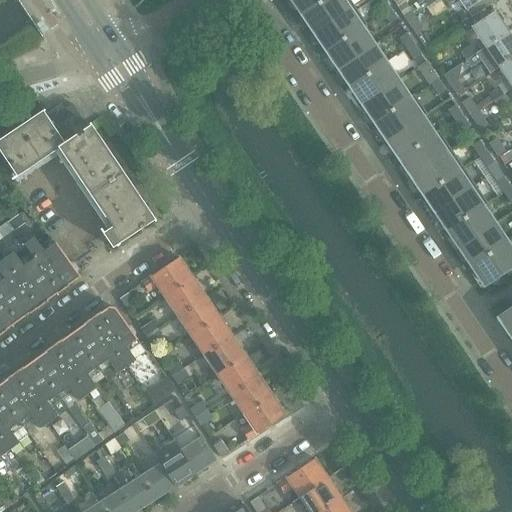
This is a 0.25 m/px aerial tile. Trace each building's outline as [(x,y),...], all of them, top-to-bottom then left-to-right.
[(292,0),(302,14),(300,15),(301,17),(325,0),(292,0)] [(325,0),(301,17),(302,18),(304,17),(315,33),(354,7),(349,0),(325,0)] [(383,0),(379,0),(375,3),(382,14),(390,9),(383,0)] [(459,0),(467,11),(484,0),(459,0)] [(397,7),(406,20),(414,15),(405,2),(397,7)] [(354,7),(315,33),(326,50),(324,51),(325,52),(360,28),(361,30),(367,26),(354,7)] [(472,27),(485,48),(508,33),(494,12),(472,27)] [(414,15),(406,20),(416,34),(423,29),(414,15)] [(360,28),(325,52),(326,54),(328,52),(339,69),(372,46),(361,30),(360,28)] [(466,61),(471,69),(481,62),(490,74),(499,68),(511,59),(511,38),(508,33),(485,48),(477,53),(466,61)] [(406,34),(399,39),(406,50),(414,45),(406,34)] [(414,45),(406,50),(414,60),(421,55),(414,45)] [(372,46),(339,69),(350,85),(348,87),(349,88),(385,64),(372,46)] [(473,46),(461,54),(466,61),(477,53),(473,46)] [(511,59),(499,68),(511,87),(511,59)] [(385,64),(349,88),(350,90),(352,88),(363,105),(397,82),(385,64)] [(431,69),(423,75),(430,85),(438,80),(431,69)] [(438,80),(430,85),(438,96),(445,91),(438,80)] [(459,81),(450,87),(457,97),(465,91),(459,81)] [(363,105),(375,121),(372,122),(373,124),(409,100),(408,99),(397,82),(363,105)] [(497,84),(487,92),(494,102),(504,94),(497,84)] [(414,94),(408,99),(409,100),(373,124),(374,125),(376,124),(388,141),(421,118),(422,119),(428,115),(414,94)] [(504,94),(494,102),(496,105),(507,98),(504,94)] [(462,103),(471,117),(479,112),(470,98),(462,103)] [(112,228),(103,234),(113,249),(116,246),(117,248),(122,245),(121,243),(155,221),(90,125),(87,127),(72,105),(58,115),(54,110),(47,115),(44,111),(0,140),(0,152),(17,178),(59,150),(112,228)] [(448,111),(455,122),(462,117),(455,106),(448,111)] [(488,125),(479,112),(471,117),(480,130),(488,125)] [(462,117),(455,122),(462,132),(470,127),(462,117)] [(421,118),(388,141),(399,157),(397,159),(398,160),(433,136),(432,135),(422,119),(421,118)] [(433,136),(398,160),(399,162),(401,160),(412,177),(451,150),(438,131),(432,135),(433,136)] [(497,139),(489,144),(498,157),(506,152),(497,139)] [(479,141),(472,146),(479,157),(487,152),(479,141)] [(511,149),(499,158),(504,165),(511,160),(511,149)] [(421,195),(422,196),(463,168),(451,150),(412,177),(423,193),(421,195)] [(487,152),(479,157),(486,168),(494,163),(487,152)] [(463,168),(422,196),(423,197),(425,196),(436,212),(475,186),(463,168)] [(496,182),(503,193),(511,188),(503,177),(496,182)] [(447,229),(445,230),(446,232),(482,208),(483,209),(489,205),(475,186),(436,212),(447,229)] [(511,189),(511,188),(503,193),(511,204),(511,202),(511,189)] [(482,208),(446,232),(447,233),(449,232),(460,248),(494,226),(483,209),(482,208)] [(472,265),(469,266),(470,268),(506,244),(494,226),(460,248),(472,265)] [(34,238),(24,245),(34,259),(59,293),(68,287),(68,286),(80,278),(77,274),(78,270),(74,264),(70,263),(56,244),(44,252),(34,238)] [(511,252),(506,244),(470,268),(471,269),(473,268),(485,285),(504,273),(508,279),(511,275),(511,252)] [(13,253),(4,260),(39,308),(48,302),(47,301),(58,293),(59,294),(59,293),(34,259),(23,267),(13,253)] [(179,258),(142,284),(148,292),(157,286),(164,297),(192,278),(179,258)] [(0,273),(1,275),(0,276),(0,297),(17,322),(29,314),(30,315),(39,308),(4,260),(0,262),(0,273)] [(164,297),(178,317),(206,298),(192,278),(164,297)] [(128,294),(120,299),(128,311),(136,305),(128,294)] [(17,322),(0,297),(0,335),(6,331),(17,322)] [(178,317),(191,336),(219,317),(206,298),(178,317)] [(92,319),(127,368),(136,361),(126,347),(137,340),(135,337),(136,333),(131,327),(127,327),(115,309),(109,308),(101,314),(100,313),(92,319)] [(511,309),(505,314),(499,318),(507,330),(511,337),(511,309)] [(219,317),(191,336),(204,356),(232,337),(219,317)] [(84,326),(73,334),(97,368),(108,361),(117,374),(127,368),(92,319),(83,325),(84,326)] [(153,322),(141,330),(147,338),(158,331),(153,322)] [(158,331),(147,338),(152,346),(163,339),(158,331)] [(62,341),(53,347),(88,395),(97,389),(87,375),(97,368),(73,334),(62,341)] [(204,356),(217,375),(245,357),(232,337),(204,356)] [(45,353),(34,361),(59,395),(69,388),(79,402),(88,395),(53,347),(44,353),(45,353)] [(217,375),(230,395),(258,376),(245,357),(217,375)] [(23,368),(14,374),(49,423),(58,417),(48,403),(59,395),(34,361),(23,369),(23,368)] [(167,368),(173,377),(184,370),(178,361),(167,368)] [(190,379),(184,370),(173,377),(178,386),(190,379)] [(6,380),(6,381),(0,385),(0,395),(20,423),(30,416),(40,430),(49,423),(14,374),(6,380)] [(258,376),(230,395),(244,415),(272,396),(258,376)] [(170,383),(149,397),(155,405),(175,391),(170,383)] [(9,431),(20,423),(0,395),(0,436),(10,451),(19,444),(9,431)] [(99,410),(106,406),(98,395),(92,400),(99,410)] [(251,425),(242,431),(248,441),(285,415),(272,396),(244,415),(251,425)] [(189,409),(194,417),(206,410),(201,402),(189,409)] [(181,407),(173,412),(179,422),(187,417),(181,407)] [(213,419),(206,410),(194,417),(201,427),(213,419)] [(102,442),(92,425),(84,429),(88,437),(95,447),(102,442)] [(109,427),(102,432),(106,438),(114,433),(109,427)] [(0,455),(1,457),(10,451),(0,436),(0,455)] [(88,437),(78,444),(85,454),(95,447),(88,437)] [(201,438),(181,451),(196,474),(216,461),(201,438)] [(222,442),(214,447),(221,458),(229,453),(222,442)] [(65,447),(57,452),(65,465),(73,460),(65,447)] [(97,463),(102,471),(110,466),(100,450),(85,459),(90,467),(97,463)] [(181,451),(160,464),(175,487),(196,474),(181,451)] [(27,457),(19,463),(21,466),(36,486),(44,481),(27,457)] [(292,487),(300,498),(328,479),(315,460),(277,485),(283,493),(292,487)] [(160,464),(140,477),(155,500),(175,487),(160,464)] [(110,466),(102,471),(108,481),(116,476),(110,466)] [(140,477),(120,490),(134,511),(137,511),(155,500),(140,477)] [(328,479),(300,498),(309,511),(321,511),(341,499),(328,479)] [(64,482),(56,487),(62,497),(70,492),(64,482)] [(134,511),(120,490),(100,503),(105,511),(134,511)] [(76,501),(70,492),(62,497),(68,506),(76,501)] [(258,497),(250,503),(255,511),(261,511),(266,509),(258,497)] [(349,511),(341,499),(321,511),(349,511)] [(105,511),(100,503),(84,511),(105,511)]
